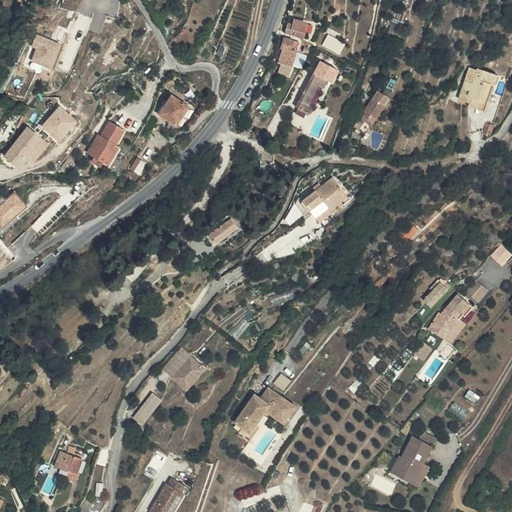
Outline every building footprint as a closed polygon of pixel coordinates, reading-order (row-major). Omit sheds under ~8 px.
[(65,3),(60,0),(54,0),(50,7),(59,12),(65,3)] [(288,33),(305,37),(309,21),(292,16),(288,33)] [(54,67),(63,43),(38,34),(33,47),(39,49),(34,60),(54,67)] [(329,34),(324,45),(341,54),(346,43),(329,34)] [(293,40),(291,46),(296,48),(299,38),(294,36),(293,40)] [(293,40),(283,38),(280,47),(290,50),(291,46),(293,40)] [(278,51),(275,61),(277,62),(285,64),(288,55),(278,51)] [(285,64),(277,62),(271,76),(284,80),(292,57),(288,55),(285,64)] [(311,71),(305,69),(302,77),(308,80),(311,71)] [(492,91),(495,81),(478,77),(462,74),(461,78),(453,108),(465,111),(466,106),(468,106),(479,109),(485,90),(492,91)] [(314,124),(309,121),(320,91),(310,88),(297,125),(311,130),(314,124)] [(324,93),(320,91),(309,121),(314,124),(324,93)] [(189,106),(173,95),(161,112),(177,123),(189,106)] [(383,99),(367,124),(377,131),(393,105),(383,99)] [(62,105),(44,125),(61,140),(78,120),(62,105)] [(23,121),(28,123),(35,109),(30,106),(23,121)] [(367,124),(365,126),(375,133),(377,131),(367,124)] [(19,165),(42,137),(29,126),(6,154),(19,165)] [(91,172),(96,175),(102,165),(98,163),(103,156),(113,140),(101,132),(91,146),(86,154),(82,152),(76,162),(83,166),(91,172)] [(86,154),(91,146),(87,145),(82,152),(86,154)] [(107,157),(103,156),(98,163),(102,165),(107,157)] [(66,166),(64,164),(57,172),(60,173),(66,166)] [(89,174),(91,172),(83,166),(80,170),(88,176),(89,174)] [(47,183),(48,183),(57,172),(56,171),(47,183)] [(60,173),(57,172),(48,183),(52,186),(60,173)] [(309,231),(337,207),(323,189),(294,211),(300,221),(309,231)] [(3,195),(0,197),(0,222),(4,227),(28,206),(16,192),(7,200),(3,195)] [(337,207),(309,231),(312,235),(341,213),(337,207)] [(300,221),(294,211),(290,213),(297,224),(300,221)] [(210,253),(229,238),(224,230),(204,245),(210,253)] [(477,279),(467,290),(480,302),(490,291),(477,279)] [(444,280),(423,297),(431,306),(451,289),(444,280)] [(293,289),(271,296),(273,303),(295,296),(293,289)] [(478,305),(465,292),(455,303),(469,316),(478,305)] [(450,308),(437,323),(439,326),(435,330),(432,328),(429,326),(419,344),(435,354),(443,341),(449,334),(453,329),(456,331),(465,321),(450,308)] [(443,341),(435,354),(441,357),(456,339),(449,334),(443,341)] [(207,369),(193,356),(174,377),(181,383),(186,378),(193,384),(207,369)] [(186,378),(181,383),(188,389),(193,384),(186,378)] [(249,424),(256,429),(268,412),(272,414),(286,423),(298,407),(270,388),(261,399),(257,396),(254,402),(252,401),(250,402),(245,409),(236,422),(245,428),(249,424)] [(154,393),(135,417),(144,424),(164,400),(154,393)] [(242,408),(245,409),(250,402),(252,401),(254,402),(257,396),(253,393),(242,408)] [(249,424),(245,428),(253,433),(256,429),(249,424)] [(425,441),(436,443),(437,436),(426,434),(425,441)] [(59,467),(71,472),(72,469),(80,471),(85,459),(82,458),(82,455),(76,453),(78,447),(71,444),(68,452),(61,450),(58,457),(63,458),(66,459),(65,462),(62,461),(59,467)] [(400,493),(414,472),(422,456),(405,446),(393,467),(390,465),(380,482),(400,493)] [(375,474),(380,466),(372,460),(366,470),(375,474)] [(77,479),(80,471),(72,469),(71,472),(69,477),(77,479)] [(400,493),(404,495),(411,484),(414,472),(400,493)] [(411,484),(404,495),(408,497),(420,476),(414,472),(411,484)] [(167,483),(150,511),(152,511),(172,511),(184,494),(181,491),(185,485),(173,477),(169,484),(167,483)] [(469,511),(481,511),(486,503),(476,498),(469,511)]
